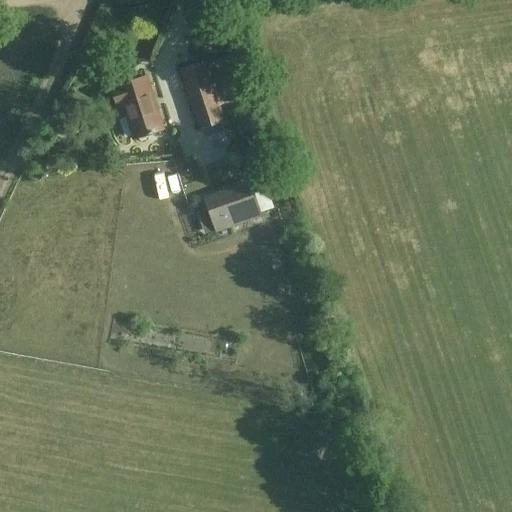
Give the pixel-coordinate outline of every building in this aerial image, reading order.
[(206,62),(180,70),(199,130),(225,121),(206,62)] [(119,87),(112,89),(117,105),(124,103),(135,138),(164,129),(147,77),(119,85),(119,87)] [(246,136),(234,150),(239,168),(258,172),(271,159),(266,139),(246,136)] [(69,144),(47,147),(49,162),(72,159),(69,144)] [(286,171),(276,174),(281,190),(291,187),(286,171)] [(251,187),(206,204),(216,231),(261,215),(251,187)]
